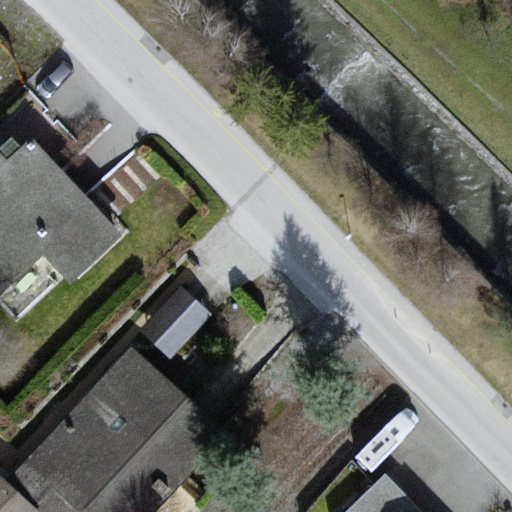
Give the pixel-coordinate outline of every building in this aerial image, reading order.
[(0,176),(0,309),(0,310),(46,267),(76,299),(132,246),(35,144),(0,176)] [(183,291),(144,332),(174,360),(213,318),(183,291)] [(132,351),(25,464),(75,511),(182,511),(240,452),(132,351)] [(0,511),(33,511),(0,479),(0,511)] [(343,511),(407,511),(377,480),(343,511)]
